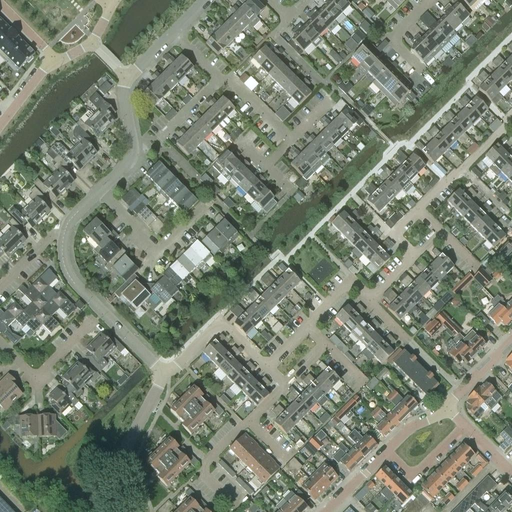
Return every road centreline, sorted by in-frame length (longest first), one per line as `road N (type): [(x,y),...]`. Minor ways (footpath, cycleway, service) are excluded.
road 1 (residential): [(165,377),(73,283),(62,236)]
road 2 (residential): [(99,191),(158,251),(210,198)]
road 3 (residential): [(137,511),(121,457),(165,377)]
road 4 (residential): [(165,377),(219,321),(264,368)]
road 5 (residential): [(98,316),(35,378),(0,344)]
road 6 (residential): [(99,191),(134,156),(124,97),(129,80)]
road 7 (residential): [(420,208),(511,120)]
